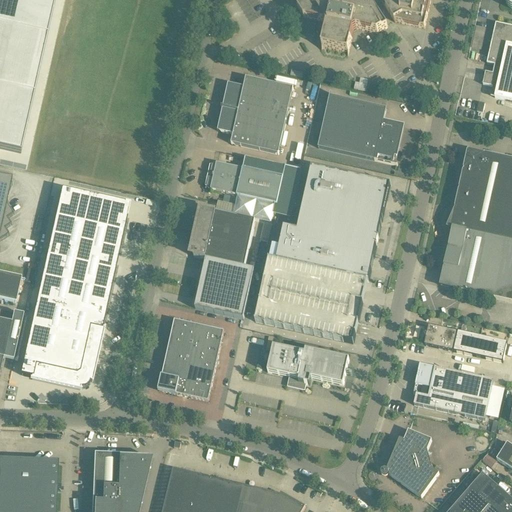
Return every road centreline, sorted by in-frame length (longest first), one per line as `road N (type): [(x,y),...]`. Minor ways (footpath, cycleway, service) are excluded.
road 1 (unclassified): [(469,0),(372,420),(341,486)]
road 2 (unclassified): [(211,0),(119,420)]
road 3 (unclassified): [(341,486),(225,438),(119,420)]
road 4 (unknown): [(236,387),(242,359),(255,347),(360,365)]
road 5 (unknown): [(161,449),(93,448),(89,511)]
